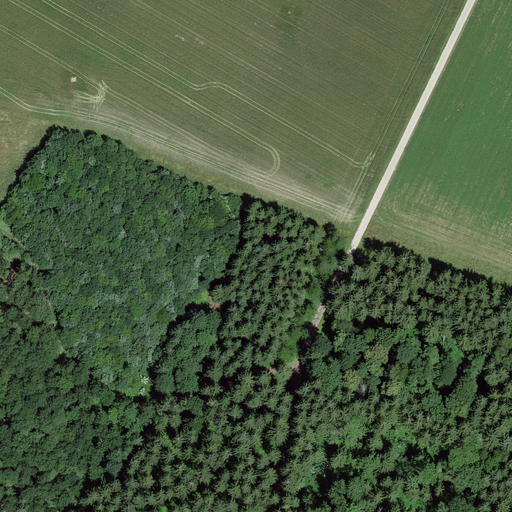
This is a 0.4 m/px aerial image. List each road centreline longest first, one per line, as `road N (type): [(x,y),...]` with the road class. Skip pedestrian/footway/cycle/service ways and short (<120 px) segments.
road 1 (track): [(0,232),(58,354),(144,410),(304,407),(275,511)]
road 2 (track): [(471,0),(313,320),(304,407)]
